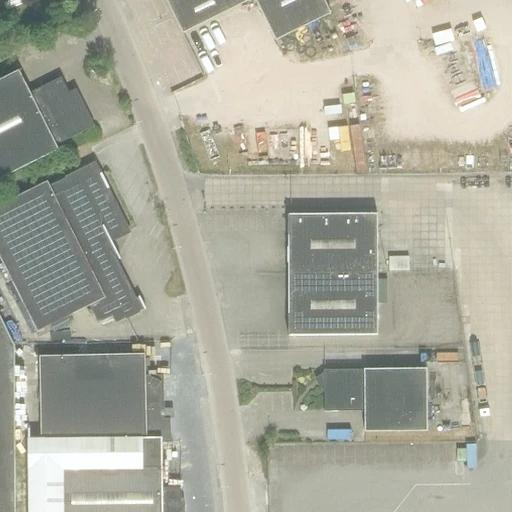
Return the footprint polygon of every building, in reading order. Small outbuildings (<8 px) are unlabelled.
[(324,0),(165,0),(183,34),(251,0),(255,0),(276,41),(331,14),(324,0)] [(55,145),(93,126),(79,98),(71,102),(60,79),(29,95),(17,73),(0,81),(0,179),(58,150),(55,145)] [(0,259),(37,333),(50,326),(54,335),(75,324),(71,316),(89,307),(97,323),(111,315),(116,324),(145,309),(139,298),(135,300),(107,244),(129,233),(95,164),(49,186),(47,181),(0,204),(0,259)] [(377,215),(288,215),(288,276),(377,276),(377,215)] [(410,257),(388,258),(388,271),(410,271),(410,257)] [(377,336),(377,276),(288,276),(288,337),(377,336)] [(0,511),(15,511),(15,347),(0,316),(0,511)] [(145,355),(40,357),(41,442),(145,440),(145,444),(161,443),(171,443),(170,419),(164,419),(164,376),(159,376),(145,376),(145,355)] [(427,369),(364,370),(324,371),(325,413),(364,412),(365,432),(427,432),(427,369)] [(41,442),(31,442),(32,511),(180,511),(181,489),(162,489),(162,468),(161,443),(145,444),(145,440),(41,442)]
